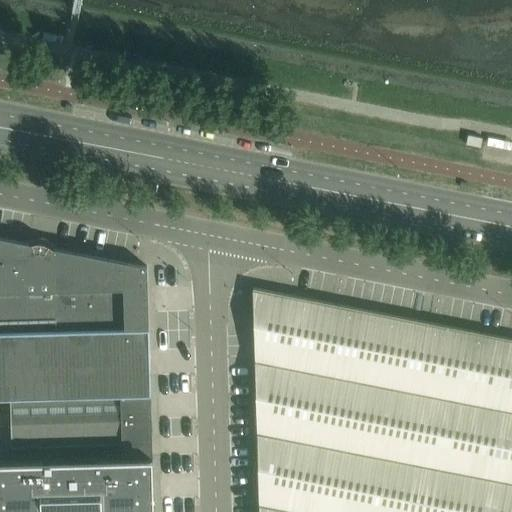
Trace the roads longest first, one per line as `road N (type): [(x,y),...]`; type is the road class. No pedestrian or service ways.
road 1 (secondary): [(0,127),(511,229)]
road 2 (unclassified): [(511,296),(200,235)]
road 3 (unclassified): [(209,511),(200,235)]
road 4 (unclassified): [(200,235),(0,195)]
